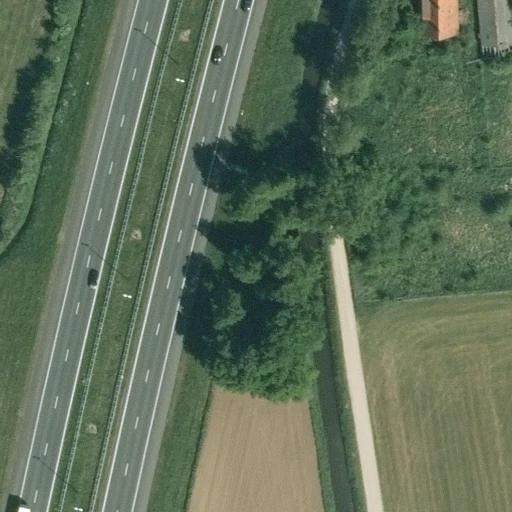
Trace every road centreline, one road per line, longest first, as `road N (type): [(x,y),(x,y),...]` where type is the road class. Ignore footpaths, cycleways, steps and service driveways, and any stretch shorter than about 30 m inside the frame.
road 1 (motorway): [(118,511),(149,356),(243,0)]
road 2 (motorway): [(144,0),(60,321),(21,511)]
road 3 (track): [(377,511),(326,150),(332,96),(361,0)]
